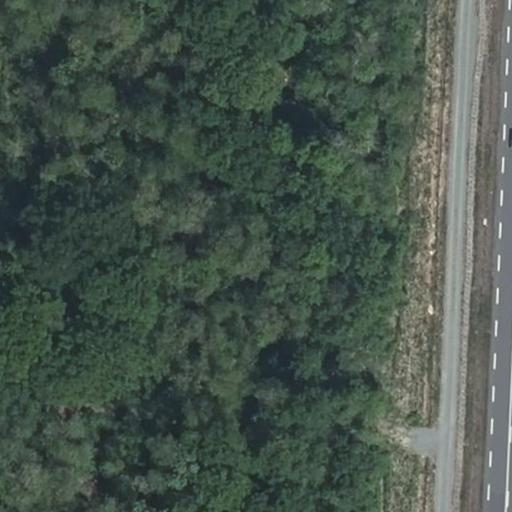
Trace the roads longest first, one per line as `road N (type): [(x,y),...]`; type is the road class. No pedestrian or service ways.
road 1 (track): [(473,0),(449,511)]
road 2 (track): [(0,392),(90,408),(167,382),(322,427)]
